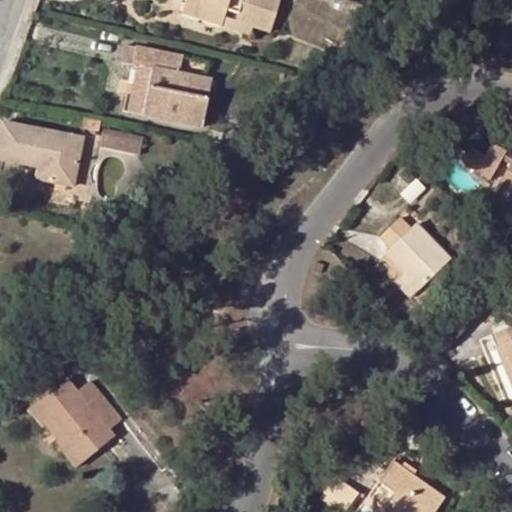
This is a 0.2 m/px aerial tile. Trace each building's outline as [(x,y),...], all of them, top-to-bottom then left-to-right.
[(183,0),(180,13),(248,35),(250,27),(268,32),(278,0),(183,0)] [(131,64),(135,65),(150,68),(140,115),(199,126),(209,80),(177,72),(180,57),(134,46),(131,64)] [(125,110),(140,115),(150,68),(135,65),(125,110)] [(0,121),(0,159),(37,167),(49,170),(47,181),(72,186),(81,137),(0,121)] [(139,140),(102,132),(99,146),(136,155),(139,140)] [(483,157),(475,171),(473,173),(488,182),(500,162),(505,154),(490,145),(483,157)] [(462,164),(475,171),(483,157),(470,150),(462,164)] [(511,157),(505,154),(500,162),(509,167),(511,162),(511,157)] [(511,162),(509,167),(489,202),(511,216),(511,162)] [(34,178),(47,181),(49,170),(37,167),(34,178)] [(385,255),(403,273),(418,290),(448,261),(413,226),(409,231),(399,221),(380,239),(390,249),(385,255)] [(322,265),(314,262),(310,271),(319,274),(322,265)] [(418,290),(403,273),(394,283),(409,299),(418,290)] [(511,327),(478,342),(505,406),(511,403),(511,327)] [(103,444),(114,436),(109,429),(120,419),(89,381),(78,392),(66,379),(56,387),(103,444)] [(75,466),(103,444),(56,387),(28,409),(43,427),(53,418),(70,439),(59,448),(75,466)] [(391,464),(363,505),(372,511),(435,511),(444,500),(391,464)] [(343,511),(357,494),(335,479),(319,501),(333,511),(343,511)]
